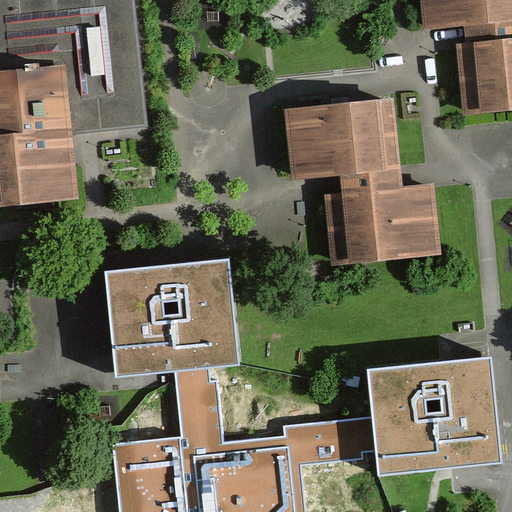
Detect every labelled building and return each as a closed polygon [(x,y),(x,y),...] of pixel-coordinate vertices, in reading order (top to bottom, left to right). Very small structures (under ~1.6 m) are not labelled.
[(0,0),(0,77),(66,71),(72,140),(144,133),(131,0),(0,0)] [(511,0),(422,0),(425,32),(472,28),(474,45),(461,46),(468,116),(511,112),(511,0)] [(66,71),(0,77),(0,210),(78,203),(72,140),(66,71)] [(393,104),(286,114),(292,182),(339,178),(341,195),(328,196),(335,266),(440,256),(434,189),(401,192),(393,104)] [(229,256),(106,268),(117,373),(240,361),(229,256)] [(490,352),(370,364),(381,470),(501,458),(490,352)] [(305,511),(297,433),(195,444),(202,511),(305,511)] [(133,511),(132,501),(0,511),(133,511)]
